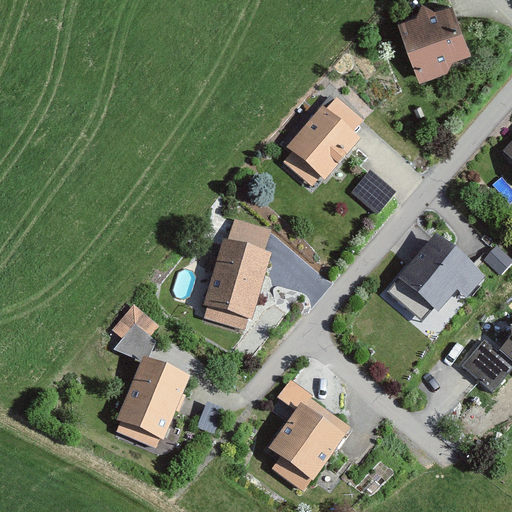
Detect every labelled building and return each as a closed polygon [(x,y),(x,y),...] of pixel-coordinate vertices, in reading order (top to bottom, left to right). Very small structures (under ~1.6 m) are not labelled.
[(476,56),(457,5),(439,11),(427,7),(421,18),(403,25),(424,84),(452,74),(449,66),(476,56)] [(329,117),(324,113),(289,154),(294,158),(285,168),(313,192),(323,181),(330,187),(366,146),(357,139),(367,127),(341,104),(329,117)] [(353,190),(379,217),(398,199),(372,172),(353,190)] [(229,249),(226,248),(207,312),(210,313),(207,323),(247,335),(250,324),(256,325),(275,261),(266,259),(273,235),(236,225),(229,249)] [(487,282),(439,242),(403,285),(442,318),(461,296),(469,303),(487,282)] [(511,268),(511,264),(497,251),(485,264),(502,279),(511,268)] [(128,347),(138,335),(150,345),(162,331),(138,309),(114,335),(128,347)] [(501,362),(484,348),(465,370),(482,384),(501,362)] [(168,448),(195,384),(145,364),(119,427),(123,429),(119,438),(160,455),(164,447),(168,448)] [(353,434),(312,404),(274,456),(283,463),(274,475),(306,498),(315,486),(318,488),(350,444),(347,442),(353,434)]
